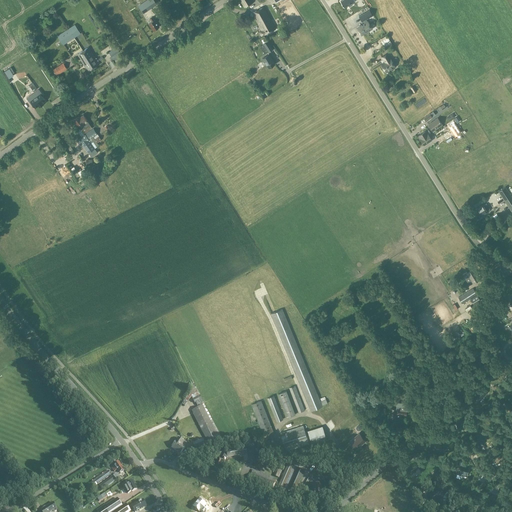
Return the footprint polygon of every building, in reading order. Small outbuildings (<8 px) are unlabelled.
[(151,0),(150,1),(140,7),(145,14),(157,5),(153,0),(151,0)] [(263,7),(258,10),(261,15),(263,20),(264,23),(266,26),(266,25),(267,27),(266,27),(265,28),(266,30),(268,33),(270,32),(276,29),(269,18),(263,7)] [(258,10),(252,13),(257,22),(262,30),(260,31),(259,32),(259,33),(260,34),(261,36),(264,35),(268,33),(266,30),(265,28),(266,27),(267,27),(266,25),(266,26),(264,23),(263,20),(261,15),(258,10)] [(372,28),(368,22),(367,22),(366,20),(373,15),(370,10),(359,17),(362,22),(364,21),(365,23),(357,28),(361,35),(365,32),(366,33),(369,31),(369,30),(372,28)] [(149,19),(151,22),(149,24),(154,30),(159,27),(155,20),(154,20),(152,17),(149,19)] [(74,25),(68,29),(74,38),(80,34),(79,32),(81,31),(77,25),(75,27),(74,25)] [(74,38),(68,29),(58,36),(63,45),(74,38)] [(267,41),(263,44),(269,52),(273,50),(267,41)] [(89,59),(94,67),(99,64),(89,47),(82,51),(88,60),(89,59)] [(111,56),(118,52),(115,48),(108,53),(111,56)] [(88,60),(82,51),(77,54),(88,71),(94,67),(89,59),(88,60)] [(275,64),(269,54),(262,59),(268,69),(275,64)] [(381,65),(386,73),(395,67),(390,59),(387,54),(381,57),(385,62),(381,65)] [(63,63),(53,69),(57,76),(67,69),(63,63)] [(38,75),(44,89),(49,87),(43,73),(38,75)] [(37,89),(32,82),(27,87),(31,93),(37,89)] [(36,95),(28,101),(31,105),(33,104),(35,108),(38,106),(39,107),(43,104),(42,103),(45,100),(42,96),(43,95),(38,89),(34,92),(36,95)] [(84,115),(80,117),(80,118),(84,124),(83,124),(86,128),(88,131),(93,128),(90,125),(89,125),(87,122),(88,121),(84,115)] [(80,118),(80,117),(74,121),(79,128),(80,127),(85,134),(88,131),(86,128),(83,124),(84,124),(80,118)] [(438,118),(428,125),(433,131),(442,124),(438,118)] [(461,133),(454,122),(448,125),(453,132),(455,131),(458,135),(461,133)] [(94,129),(86,135),(96,149),(99,146),(97,143),(102,139),(94,129)] [(419,136),(421,139),(420,139),(424,145),(432,140),(428,134),(427,135),(425,131),(419,136)] [(96,149),(86,135),(78,140),(82,146),(83,144),(90,153),(96,149)] [(69,145),(65,148),(69,155),(74,152),(69,145)] [(99,177),(97,172),(93,173),(88,175),(91,180),(94,178),(95,181),(101,178),(100,177),(99,177)] [(511,212),(511,197),(505,187),(498,191),(511,212)] [(506,222),(511,219),(502,203),(497,206),(506,222)] [(487,213),(488,213),(483,205),(473,211),(477,218),(478,218),(479,219),(482,217),(481,216),(487,212),(487,213)] [(467,272),(462,275),(468,283),(471,281),(473,284),(480,280),(473,270),(467,273),(467,272)] [(459,298),(462,304),(477,295),(473,289),(459,298)] [(477,295),(471,299),(474,305),(481,301),(477,295)] [(325,397),(319,399),(282,309),(271,314),(311,411),(322,407),(322,405),(327,403),(325,397)] [(198,453),(198,452),(222,442),(220,436),(204,403),(197,389),(194,383),(191,385),(191,386),(190,388),(189,388),(187,394),(188,394),(187,395),(187,396),(184,400),(187,403),(188,402),(188,401),(189,401),(189,400),(190,399),(191,398),(192,397),(194,404),(195,403),(197,406),(199,405),(200,407),(192,411),(207,441),(194,446),(195,447),(189,450),(191,456),(198,453)] [(289,388),(299,413),(305,411),(295,386),(289,388)] [(479,401),(486,393),(481,389),(474,396),(479,401)] [(278,394),(287,418),(295,415),(286,391),(278,394)] [(267,398),(276,422),(283,419),(274,396),(267,398)] [(265,438),(274,434),(261,401),(252,405),(265,438)] [(406,416),(407,405),(404,405),(404,404),(397,403),(396,409),(391,408),(390,418),(395,419),(396,414),(406,416)] [(458,429),(468,427),(466,421),(457,423),(458,429)] [(309,444),(303,425),(280,433),(286,452),(309,444)] [(308,431),(313,447),(327,442),(322,427),(308,431)] [(359,447),(365,441),(359,433),(349,441),(355,448),(358,446),(359,447)] [(180,454),(184,447),(182,445),(184,442),(178,439),(172,448),(180,454)] [(497,446),(488,453),(492,459),(501,452),(497,446)] [(220,469),(222,465),(224,466),(225,462),(227,456),(227,457),(247,454),(246,447),(226,451),(227,453),(225,452),(221,461),(217,459),(214,466),(220,469)] [(465,467),(467,461),(459,459),(457,464),(465,467)] [(315,480),(328,464),(324,460),(311,476),(315,480)] [(119,462),(114,465),(115,466),(112,468),(114,472),(117,470),(120,473),(124,470),(119,462)] [(294,494),(304,472),(286,464),(277,486),(294,494)] [(421,472),(417,466),(409,472),(413,478),(421,472)] [(457,474),(461,475),(461,476),(462,476),(462,475),(467,476),(469,469),(459,466),(457,474)] [(271,477),(253,470),(249,481),(272,490),(274,483),(273,483),(275,479),(271,477)] [(435,475),(431,477),(433,481),(441,476),(437,470),(433,472),(435,475)] [(108,471),(91,483),(94,488),(111,475),(108,471)] [(111,477),(101,484),(104,489),(114,481),(111,477)] [(128,482),(122,485),(127,494),(137,490),(132,481),(128,483),(128,482)] [(490,488),(489,491),(492,492),(492,491),(497,492),(499,486),(500,484),(497,483),(497,485),(492,484),(490,488)] [(313,490),(314,490),(315,498),(322,497),(322,494),(322,489),(321,486),(321,484),(312,485),(313,490)] [(437,491),(430,497),(435,503),(442,497),(437,491)] [(423,494),(417,497),(420,502),(426,499),(423,494)] [(104,507),(96,511),(113,511),(121,507),(117,500),(108,505),(109,507),(106,509),(104,507)] [(134,511),(135,511),(146,506),(143,500),(139,503),(139,502),(128,507),(126,504),(121,507),(113,511),(130,511),(131,511),(133,509),(134,511)] [(208,506),(202,500),(195,508),(199,511),(210,511),(212,510),(207,506),(208,506)] [(41,511),(51,511),(53,511),(55,511),(57,511),(57,510),(57,509),(53,503),(41,510),(41,511)]
